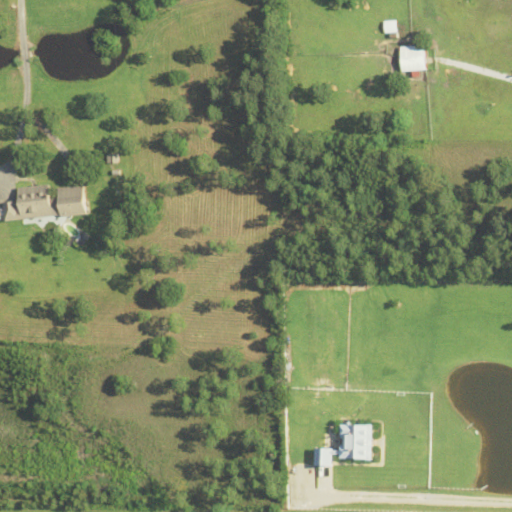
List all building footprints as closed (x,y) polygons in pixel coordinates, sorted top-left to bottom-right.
[(401,48),(425,46),(427,72),(402,73),(401,48)] [(107,156),(118,156),(118,164),(108,165),(107,156)] [(87,216),(61,218),(61,217),(34,220),(34,219),(22,220),(22,221),(5,223),(3,205),(20,203),(18,190),(50,186),(51,201),(59,200),(58,190),(84,187),(87,216)] [(77,242),(81,237),(80,236),(84,232),(92,238),(84,248),(77,242)] [(333,470),(316,470),(316,451),(336,451),(336,453),(341,453),(341,451),(342,451),(342,448),(344,448),(344,442),(342,442),(342,440),(342,426),(368,427),(368,425),(374,425),(373,464),(341,463),(341,458),(333,458),(333,470)]
